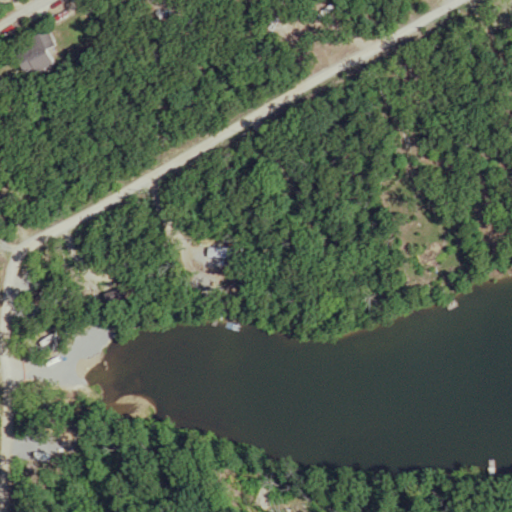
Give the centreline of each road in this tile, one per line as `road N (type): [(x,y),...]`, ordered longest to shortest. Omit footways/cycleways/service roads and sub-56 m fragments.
road 1 (residential): [(55,231),(464,0)]
road 2 (residential): [(55,231),(12,260),(4,283),(4,511)]
